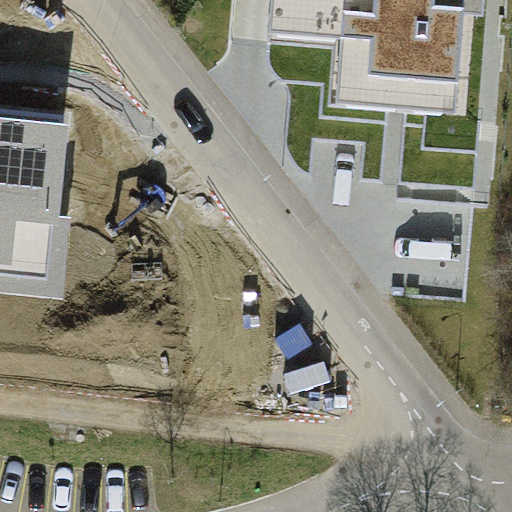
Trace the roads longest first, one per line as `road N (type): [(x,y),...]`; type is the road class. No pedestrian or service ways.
road 1 (residential): [(94,0),(446,449)]
road 2 (residential): [(446,449),(330,511)]
